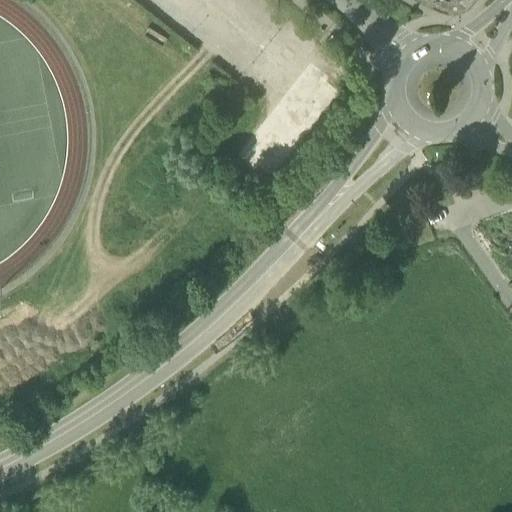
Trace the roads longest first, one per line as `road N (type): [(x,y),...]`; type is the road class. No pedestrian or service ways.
road 1 (secondary): [(408,119),(183,350),(66,434),(0,468)]
road 2 (residential): [(511,201),(455,225),(511,305)]
